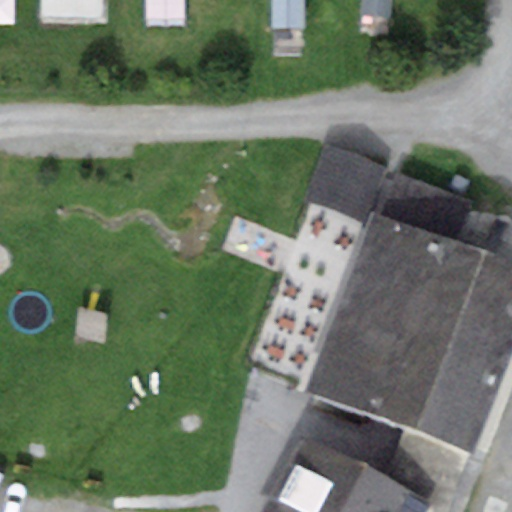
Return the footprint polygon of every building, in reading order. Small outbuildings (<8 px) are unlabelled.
[(300,0),(269,0),(270,28),(301,28),(300,0)] [(396,0),(365,0),(366,20),(397,19),(396,0)] [(387,168),(326,145),(305,202),(365,225),(387,168)] [(401,237),(452,257),(462,231),(470,207),(399,180),(391,199),(387,210),(408,219),(401,237)] [(406,429),(470,453),(494,390),(511,344),(511,279),(509,279),(452,257),(401,237),(408,219),(387,210),(379,231),(377,230),(373,238),(351,297),(331,349),(314,393),(406,429)] [(397,449),(380,490),(420,511),(421,511),(447,511),(462,473),(470,453),(406,429),(397,449)] [(380,490),(303,451),(271,511),(419,511),(420,511),(380,490)]
